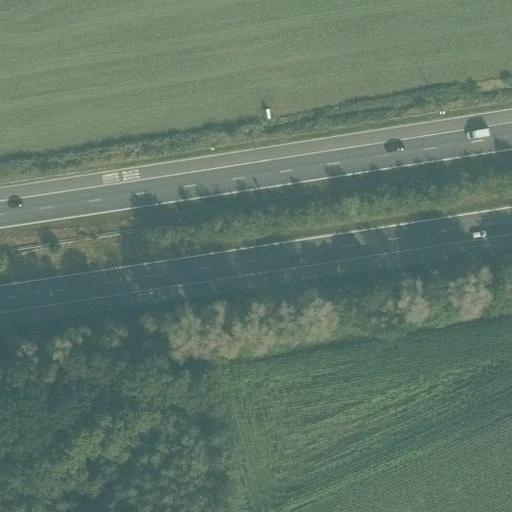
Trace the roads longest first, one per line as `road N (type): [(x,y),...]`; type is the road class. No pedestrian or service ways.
road 1 (primary): [(0,300),(511,220)]
road 2 (primary): [(511,136),(0,214)]
